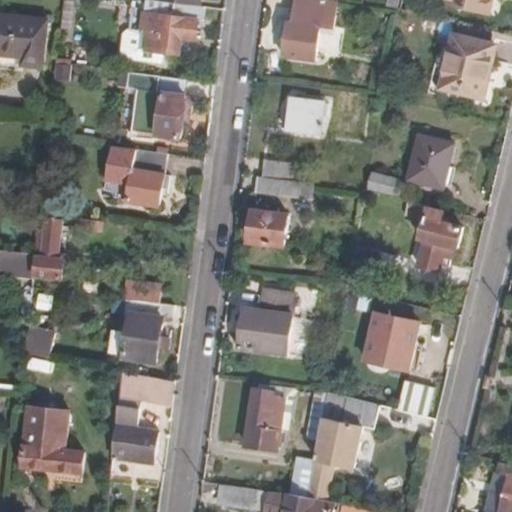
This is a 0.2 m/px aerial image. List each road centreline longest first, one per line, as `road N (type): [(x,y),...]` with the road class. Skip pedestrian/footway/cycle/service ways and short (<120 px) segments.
road 1 (residential): [(179,511),(244,0)]
road 2 (residential): [(434,511),(511,195)]
